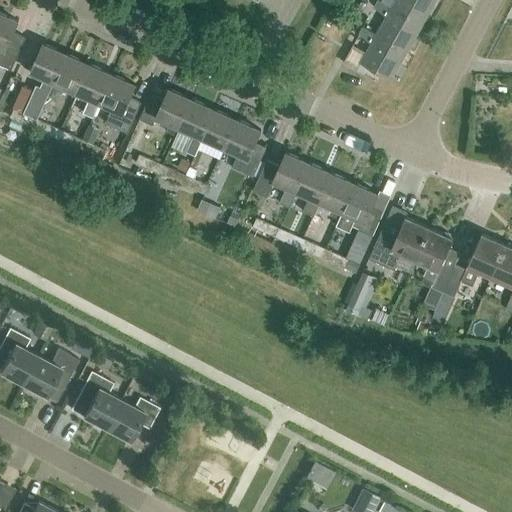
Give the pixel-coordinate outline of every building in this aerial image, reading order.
[(422,25),(391,8),(378,0),(372,10),(386,17),(376,34),(407,51),(422,25)] [(395,0),(391,8),(422,25),(435,0),(395,0)] [(26,37),(13,32),(18,21),(0,12),(0,64),(11,70),(26,37)] [(361,62),(391,79),(407,51),(376,34),(363,27),(357,36),(371,44),(361,62)] [(36,84),(24,113),(37,119),(53,82),(54,82),(67,53),(43,43),(30,72),(32,72),(44,78),(41,86),(36,84)] [(77,92),(90,64),(67,53),(54,82),(77,92)] [(93,117),(99,102),(112,74),(90,64),(77,92),(90,98),(83,113),(93,117)] [(112,74),(99,102),(112,108),(105,123),(127,132),(141,102),(130,97),(136,84),(112,74)] [(179,127),(192,99),(169,88),(164,99),(151,94),(140,119),(153,125),(156,117),(170,123),(166,130),(176,135),(180,128),(179,127)] [(202,138),(215,109),(192,99),(179,127),(180,128),(192,133),(185,151),(195,155),(203,138),(202,138)] [(14,108),(10,117),(33,128),(37,119),(24,113),(14,108)] [(225,148),(238,119),(215,109),(202,138),(203,138),(225,148)] [(37,119),(33,128),(56,138),(60,129),(37,119)] [(238,119),(225,148),(238,154),(232,167),(254,176),(267,147),(256,142),(261,130),(238,119)] [(60,129),(56,138),(79,148),(83,139),(60,129)] [(83,139),(79,148),(102,159),(106,150),(83,139)] [(279,202),(289,207),(296,191),(309,162),(286,152),(280,165),(267,159),(253,191),(267,197),(274,181),(286,186),(279,202)] [(153,170),(157,161),(140,154),(136,162),(153,170)] [(181,158),(177,168),(186,172),(190,162),(181,158)] [(319,201),(332,173),(309,162),(296,191),(310,197),(303,211),(314,216),(319,201)] [(176,181),(180,172),(163,164),(159,173),(176,181)] [(342,211),(355,183),(332,173),(319,201),(332,207),(329,215),(339,219),(342,212),(342,211)] [(205,194),(209,185),(191,177),(187,186),(205,194)] [(339,219),(335,226),(349,232),(352,226),(373,235),(384,211),(372,206),(378,193),(355,183),(342,211),(342,212),(339,219)] [(410,271),(415,259),(429,227),(405,216),(396,238),(385,232),(372,260),(384,265),(395,270),(397,266),(410,271)] [(257,217),(253,226),(275,236),(280,228),(257,217)] [(443,291),(455,264),(460,253),(448,248),(453,238),(429,227),(415,259),(428,265),(423,276),(434,280),(431,286),(443,291)] [(280,228),(275,236),(301,248),(304,239),(280,228)] [(492,276),(506,244),(482,233),(468,265),(466,269),(455,264),(443,291),(454,296),(461,282),(472,287),(479,270),(492,276)] [(304,239),(301,248),(322,257),(325,248),(304,239)] [(511,246),(506,244),(492,276),(511,285),(511,292),(507,303),(511,304),(511,246)] [(325,248),(322,257),(344,267),(348,258),(325,248)] [(348,258),(344,267),(356,273),(360,264),(362,260),(350,255),(348,258)] [(349,302),(361,307),(375,276),(363,271),(359,281),(349,302)] [(435,310),(443,291),(431,286),(423,305),(435,310)] [(388,317),(375,311),(372,318),(385,324),(388,317)] [(0,371),(23,383),(38,354),(25,348),(30,338),(10,327),(0,344),(0,348),(9,354),(0,369),(0,371)] [(89,357),(94,349),(86,344),(81,352),(89,357)] [(38,354),(23,383),(46,395),(53,382),(63,388),(79,358),(58,347),(51,361),(38,354)] [(97,350),(96,353),(91,360),(97,363),(101,355),(102,353),(97,350)] [(83,415),(106,427),(121,398),(109,392),(114,382),(91,370),(80,391),(92,398),(83,415)] [(121,398),(106,427),(129,440),(139,422),(149,428),(160,407),(139,396),(134,405),(121,398)] [(314,461),(306,475),(327,487),(335,473),(314,461)] [(356,511),(372,511),(380,497),(364,489),(353,510),(356,511)] [(60,511),(38,500),(34,507),(24,501),(17,511),(60,511)] [(379,511),(400,511),(402,509),(385,500),(378,511),(379,511)]
